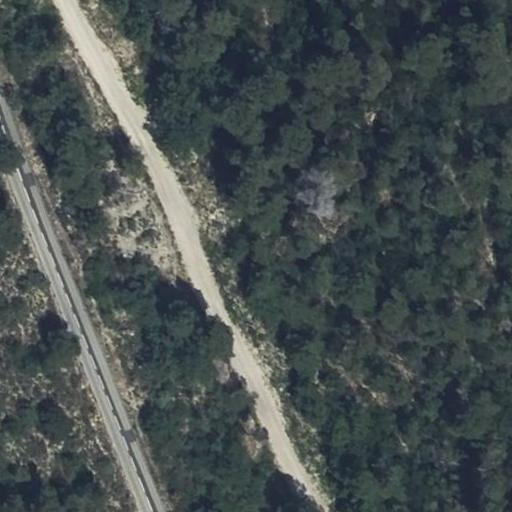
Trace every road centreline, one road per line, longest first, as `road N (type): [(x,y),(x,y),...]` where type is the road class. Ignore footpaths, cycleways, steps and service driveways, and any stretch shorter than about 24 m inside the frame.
road 1 (track): [(68,0),(314,511)]
road 2 (tertiary): [(0,121),(151,511)]
